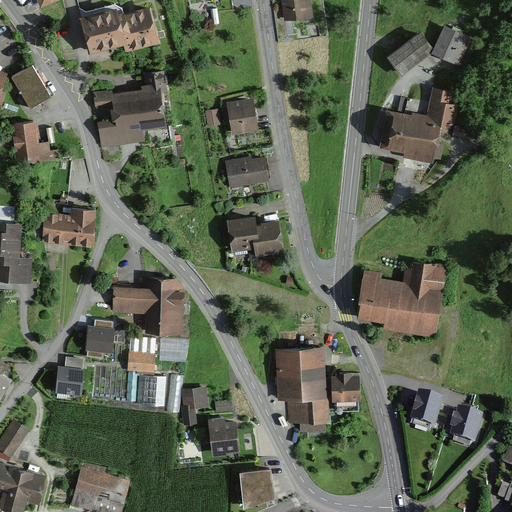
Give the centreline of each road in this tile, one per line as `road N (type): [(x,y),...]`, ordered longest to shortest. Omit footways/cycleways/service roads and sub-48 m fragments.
road 1 (residential): [(118,208),(199,287),(308,488),(339,504),(399,507)]
road 2 (residential): [(263,0),(308,252),(320,278),(341,286)]
road 3 (tertiary): [(371,0),(341,286)]
road 4 (residential): [(0,418),(74,323),(118,208)]
road 5 (residential): [(7,0),(83,111),(118,208)]
road 6 (tertiary): [(341,286),(385,423),(399,507)]
road 7 (residential): [(399,507),(418,511),(436,503),(511,429)]
